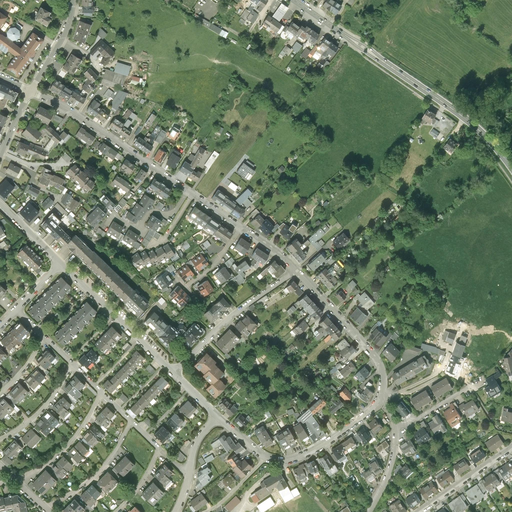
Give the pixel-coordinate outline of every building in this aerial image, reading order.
[(268,1),(266,0),(259,0),(256,5),(259,7),(257,10),(260,13),(268,1)] [(331,0),(325,0),(322,6),(330,11),(336,2),(331,0)] [(337,0),(336,2),(330,11),(335,15),(341,6),(338,5),(341,0),(337,0)] [(253,11),(256,5),(253,3),(248,10),(246,9),(240,17),(241,18),(245,21),(246,19),(253,11)] [(289,9),(282,4),(278,9),(272,18),(279,23),(285,14),(289,9)] [(52,13),(41,7),(34,19),(47,26),(52,17),(50,16),(52,13)] [(259,15),(253,11),(246,19),(253,24),(259,15)] [(0,48),(1,49),(2,48),(3,48),(4,49),(3,50),(6,52),(7,51),(7,52),(8,50),(16,56),(14,58),(13,58),(12,60),(12,61),(10,64),(9,64),(7,67),(7,68),(18,76),(19,74),(20,74),(22,71),(22,70),(26,65),(27,65),(29,62),(29,61),(30,60),(30,61),(32,61),(33,59),(33,58),(32,57),(33,55),(34,53),(33,53),(35,50),(36,49),(37,49),(39,46),(39,45),(41,43),(43,41),(43,40),(33,33),(32,33),(30,35),(31,36),(29,38),(28,38),(26,41),(26,42),(25,44),(24,44),(22,47),(22,48),(21,49),(13,43),(12,42),(12,40),(17,39),(19,36),(19,31),(15,28),(10,28),(7,32),(7,37),(5,37),(4,36),(3,37),(1,35),(0,34),(0,26),(1,26),(3,23),(4,20),(5,20),(7,18),(6,18),(0,12),(0,48)] [(228,34),(197,15),(194,20),(225,38),(228,34)] [(279,23),(272,18),(268,16),(261,27),(273,35),(275,32),(277,33),(282,26),(282,25),(279,23)] [(76,29),(88,34),(91,25),(86,24),(79,21),(76,29)] [(299,28),(292,23),(290,26),(285,33),(288,36),(289,34),(293,36),(294,36),(299,28)] [(282,31),(285,33),(290,26),(287,24),(284,27),(282,31)] [(307,40),(313,31),(307,27),(305,29),(301,26),(299,28),(294,36),(298,38),(298,37),(303,41),(305,39),(307,40)] [(107,35),(100,28),(97,35),(102,39),(107,35)] [(88,34),(76,29),(73,38),(84,43),(88,34)] [(313,31),(307,40),(304,44),(308,46),(311,43),(313,44),(319,36),(313,31)] [(330,43),(324,39),(318,48),(312,56),(317,61),(321,55),(330,43)] [(100,54),(107,46),(101,41),(89,53),(92,56),(97,51),(100,54)] [(302,47),(297,43),(291,49),(297,53),(302,47)] [(330,43),(321,55),(326,59),(329,55),(332,57),(338,49),(330,43)] [(115,54),(107,46),(100,54),(104,59),(100,63),(104,67),(109,61),(108,60),(115,54)] [(292,51),(286,46),(278,56),(282,59),(286,54),(288,56),(292,51)] [(309,55),(312,56),(318,48),(316,46),(311,52),(309,55)] [(311,52),(306,49),(301,56),(306,59),(309,55),(311,52)] [(74,56),(71,54),(67,61),(77,68),(80,63),(81,64),(83,61),(82,60),(74,56)] [(326,63),(322,60),(317,67),(320,69),(326,63)] [(77,68),(67,61),(64,67),(62,69),(67,72),(73,75),(77,68)] [(130,67),(117,62),(114,72),(126,76),(127,77),(130,67)] [(98,78),(89,69),(83,74),(88,80),(92,83),(98,78)] [(126,76),(114,72),(105,69),(101,84),(116,89),(121,91),(126,76)] [(58,82),(55,80),(49,90),(58,96),(64,86),(60,84),(61,83),(58,82)] [(92,83),(88,80),(81,88),(83,90),(85,92),(88,94),(94,86),(92,83)] [(9,89),(1,85),(0,87),(0,95),(3,97),(5,98),(9,89)] [(64,86),(58,96),(68,102),(74,92),(64,86)] [(108,99),(113,91),(109,88),(103,95),(108,99)] [(18,93),(9,89),(5,98),(8,100),(14,102),(18,93)] [(110,110),(114,113),(118,108),(128,93),(121,91),(116,89),(110,97),(113,100),(111,103),(110,107),(112,108),(110,110)] [(74,92),(68,102),(74,105),(79,96),(74,92)] [(79,96),(74,105),(80,109),(86,100),(82,98),(79,96)] [(8,100),(5,98),(3,103),(0,101),(0,109),(3,111),(8,100)] [(87,110),(95,117),(101,109),(98,106),(99,104),(94,100),(87,110)] [(53,114),(40,107),(34,118),(45,124),(48,125),(53,114)] [(118,108),(114,113),(113,116),(116,118),(121,110),(118,108)] [(110,116),(101,109),(95,117),(104,123),(110,116)] [(123,117),(127,120),(132,113),(128,110),(123,117)] [(435,116),(427,111),(418,123),(422,126),(424,122),(429,126),(431,124),(434,119),(435,116)] [(132,113),(127,120),(131,123),(132,123),(137,116),(132,113)] [(8,118),(1,114),(0,115),(0,125),(4,127),(8,118)] [(156,117),(152,114),(145,124),(150,127),(153,124),(152,123),(156,117)] [(63,119),(55,115),(52,120),(59,124),(63,119)] [(124,125),(115,119),(108,128),(117,134),(122,127),(124,125)] [(122,127),(127,130),(131,123),(127,120),(124,125),(122,127)] [(38,131),(29,124),(24,130),(25,130),(21,134),(28,141),(30,140),(33,143),(40,136),(41,134),(38,131)] [(53,130),(48,125),(45,124),(38,131),(41,134),(40,136),(42,138),(44,136),(47,138),(48,137),(51,140),(53,138),(49,134),(53,130)] [(127,130),(122,127),(117,134),(126,140),(131,132),(127,130)] [(142,129),(139,127),(134,135),(136,136),(142,129)] [(174,127),(168,137),(176,142),(181,134),(179,132),(181,130),(174,127)] [(95,138),(81,128),(75,136),(90,146),(95,138)] [(53,138),(51,140),(54,143),(57,145),(61,140),(62,139),(60,136),(53,130),(49,134),(53,138)] [(167,133),(161,130),(154,141),(159,145),(167,133)] [(63,132),(60,136),(62,139),(61,140),(65,143),(71,137),(68,134),(67,136),(63,132)] [(148,140),(140,151),(147,155),(152,148),(151,147),(154,138),(150,136),(148,140)] [(135,143),(133,146),(140,151),(148,140),(145,138),(143,141),(138,138),(137,140),(135,139),(133,142),(135,143)] [(54,143),(51,140),(44,149),(49,151),(54,143)] [(449,140),(443,149),(447,152),(448,151),(451,153),(452,151),(454,152),(455,150),(454,149),(457,146),(449,140)] [(28,147),(19,143),(15,153),(24,157),(26,153),(28,147)] [(30,143),(28,147),(26,153),(30,155),(33,157),(39,159),(39,158),(43,160),(46,154),(43,153),(44,150),(30,143)] [(98,151),(105,156),(110,148),(103,143),(101,147),(100,146),(98,148),(100,149),(98,151)] [(193,150),(191,154),(195,157),(199,149),(194,145),(193,150)] [(121,156),(110,148),(105,156),(112,161),(115,158),(118,160),(121,156)] [(167,157),(170,158),(172,154),(176,157),(179,153),(172,148),(167,157)] [(189,167),(193,170),(205,151),(200,148),(199,149),(195,157),(191,164),(190,166),(189,167)] [(160,149),(153,159),(160,163),(166,153),(165,152),(161,150),(160,149)] [(205,170),(206,175),(219,154),(214,151),(204,166),(206,167),(205,170)] [(65,154),(61,158),(67,163),(71,159),(65,154)] [(170,158),(166,165),(174,170),(181,159),(176,157),(172,154),(170,158)] [(187,161),(191,164),(195,157),(191,154),(187,161)] [(135,166),(125,160),(120,169),(120,170),(123,172),(124,172),(125,172),(129,175),(135,166)] [(190,166),(185,162),(179,172),(189,178),(193,171),(193,170),(189,167),(190,166)] [(21,169),(10,163),(5,173),(6,174),(15,179),(21,169)] [(243,163),(236,172),(246,179),(250,174),(252,175),(255,171),(243,163)] [(94,184),(74,165),(71,168),(65,174),(66,175),(66,177),(68,177),(83,191),(83,193),(85,193),(86,194),(89,191),(90,191),(92,189),(91,188),(94,184)] [(50,172),(44,168),(40,176),(42,177),(50,181),(53,176),(49,174),(50,172)] [(147,174),(141,169),(139,172),(137,175),(134,179),(137,182),(138,180),(141,182),(147,174)] [(196,173),(193,171),(189,178),(196,182),(201,174),(197,171),(196,173)] [(230,180),(234,174),(230,171),(226,177),(230,180)] [(53,176),(50,181),(56,184),(61,186),(64,181),(53,176)] [(124,181),(117,176),(111,184),(119,189),(124,181)] [(50,181),(42,177),(39,184),(47,187),(49,184),(54,187),(56,184),(50,181)] [(14,188),(5,179),(0,183),(0,194),(4,198),(14,188)] [(172,191),(155,179),(151,185),(150,185),(145,191),(149,193),(151,191),(165,200),(172,191)] [(124,181),(119,189),(126,194),(132,187),(124,181)] [(235,191),(238,187),(231,182),(228,186),(235,191)] [(56,184),(54,187),(54,188),(62,192),(64,188),(61,186),(56,184)] [(40,191),(31,186),(28,192),(37,197),(40,191)] [(218,189),(211,199),(218,204),(224,195),(225,194),(218,189)] [(236,204),(237,205),(247,197),(252,193),(247,189),(242,193),(243,194),(234,202),(236,204)] [(71,196),(66,193),(60,202),(66,205),(71,196)] [(151,206),(154,201),(144,194),(141,199),(151,206)] [(234,202),(224,195),(218,204),(231,212),(236,204),(234,202)] [(116,206),(107,196),(102,201),(111,210),(116,206)] [(54,202),(49,197),(41,205),(46,209),(54,202)] [(237,205),(244,210),(252,202),(247,197),(237,205)] [(127,202),(122,198),(118,204),(122,208),(127,202)] [(79,203),(73,199),(68,208),(74,211),(79,203)] [(151,206),(141,199),(137,204),(145,210),(148,211),(151,206)] [(164,204),(159,201),(155,207),(160,210),(164,204)] [(380,202),(371,210),(376,216),(385,207),(380,202)] [(23,208),(33,217),(38,212),(35,209),(30,205),(28,203),(23,208)] [(145,210),(137,204),(135,203),(132,207),(142,214),(145,210)] [(236,204),(231,212),(239,218),(240,216),(242,218),(244,214),(242,212),(244,210),(237,205),(236,204)] [(194,218),(200,209),(195,205),(189,215),(194,218)] [(99,206),(95,210),(103,218),(107,213),(99,206)] [(142,214),(132,207),(129,212),(138,217),(139,219),(142,214)] [(33,217),(23,208),(18,213),(28,222),(33,217)] [(199,222),(206,212),(200,209),(194,218),(199,222)] [(255,217),(259,213),(260,213),(256,209),(251,213),(255,217)] [(95,210),(90,215),(99,222),(103,218),(95,210)] [(134,222),(138,217),(129,212),(128,211),(125,216),(128,218),(134,222)] [(49,232),(58,224),(60,221),(52,212),(48,217),(48,218),(47,219),(46,219),(41,224),(49,232)] [(211,216),(206,212),(199,222),(204,225),(211,216)] [(255,217),(250,221),(256,227),(258,226),(265,219),(259,213),(255,217)] [(94,227),(99,222),(90,215),(86,219),(94,227)] [(157,226),(161,221),(160,221),(152,216),(149,221),(157,226)] [(220,222),(211,216),(204,225),(210,229),(209,230),(213,233),(220,222)] [(265,219),(258,226),(265,234),(270,229),(274,226),(267,217),(265,219)] [(118,225),(114,221),(107,231),(111,235),(118,225)] [(157,226),(149,221),(146,226),(150,228),(154,231),(157,226)] [(220,222),(213,233),(226,242),(233,231),(220,222)] [(277,223),(274,226),(270,229),(273,231),(279,226),(277,223)] [(286,223),(280,232),(288,238),(293,230),(289,228),(290,226),(286,223)] [(307,239),(310,242),(317,251),(322,247),(321,246),(318,242),(317,241),(316,242),(315,241),(329,228),(325,223),(307,239)] [(49,232),(56,238),(64,230),(58,224),(49,232)] [(118,225),(111,235),(116,238),(120,232),(123,228),(118,225)] [(154,231),(150,228),(144,237),(149,241),(154,231)] [(133,232),(128,229),(121,240),(126,243),(133,232)] [(65,243),(71,237),(64,230),(56,238),(63,245),(65,243)] [(152,236),(157,239),(161,234),(156,231),(152,236)] [(65,243),(73,251),(84,240),(75,232),(71,237),(65,243)] [(133,232),(126,243),(132,247),(135,241),(139,236),(133,232)] [(343,232),(332,242),(339,248),(349,238),(343,232)] [(246,240),(241,236),(234,247),(239,251),(246,240)] [(141,242),(146,246),(149,241),(144,237),(141,242)] [(296,237),(285,247),(291,254),(299,247),(302,244),(296,237)] [(202,243),(206,248),(211,245),(207,239),(202,243)] [(92,249),(84,240),(73,251),(82,259),(92,249)] [(246,240),(239,251),(244,254),(251,243),(246,240)] [(140,244),(135,241),(132,247),(137,249),(140,244)] [(168,243),(167,242),(161,246),(169,258),(172,255),(174,258),(177,257),(171,248),(168,243)] [(17,252),(25,261),(35,252),(26,243),(17,252)] [(169,258),(161,246),(161,245),(154,250),(160,261),(164,258),(166,262),(170,259),(169,258)] [(263,250),(257,246),(251,255),(255,258),(253,259),(250,264),(253,265),(263,250)] [(299,247),(291,254),(299,262),(307,255),(305,254),(307,252),(305,250),(303,252),(301,249),(299,247)] [(81,259),(95,273),(106,261),(92,248),(92,249),(82,259),(81,259)] [(162,263),(160,261),(154,250),(152,248),(146,252),(153,263),(156,261),(158,265),(162,263)] [(154,265),(153,263),(146,252),(145,250),(139,253),(146,264),(150,262),(152,266),(154,265)] [(263,250),(253,265),(254,266),(256,267),(257,266),(259,266),(260,265),(259,264),(259,263),(260,261),(263,264),(269,254),(263,250)] [(146,264),(139,253),(138,251),(130,256),(134,262),(132,263),(135,268),(141,264),(143,267),(146,266),(146,264)] [(321,251),(317,255),(322,261),(327,257),(321,251)] [(12,257),(29,275),(32,272),(35,276),(38,273),(34,269),(25,261),(17,252),(12,257)] [(43,260),(35,252),(25,261),(34,269),(37,266),(43,260)] [(204,257),(201,252),(196,256),(204,267),(209,263),(204,257)] [(322,261),(317,255),(312,259),(318,265),(322,261)] [(204,267),(196,256),(191,260),(195,264),(199,270),(204,267)] [(228,267),(232,264),(234,262),(235,261),(232,257),(224,262),(228,267)] [(280,264),(274,258),(266,266),(269,269),(272,272),(280,264)] [(237,265),(234,262),(232,264),(239,273),(242,270),(245,268),(246,269),(250,267),(251,266),(249,264),(245,259),(237,265)] [(318,265),(312,259),(308,263),(309,264),(308,265),(311,269),(312,267),(314,269),(318,265)] [(326,266),(316,276),(318,278),(319,277),(324,282),(336,272),(342,266),(337,260),(328,268),(326,266)] [(106,261),(95,273),(108,286),(119,275),(106,261)] [(187,263),(182,267),(190,278),(194,274),(189,267),(187,263)] [(172,264),(167,267),(170,272),(175,269),(172,264)] [(281,264),(280,264),(272,272),(277,278),(286,269),(281,264)] [(268,270),(269,269),(266,266),(260,272),(263,276),(268,270)] [(185,282),(190,278),(182,267),(177,271),(185,282)] [(227,271),(224,267),(218,271),(214,274),(218,278),(227,271)] [(169,276),(166,271),(155,279),(159,284),(169,276)] [(227,271),(218,278),(221,283),(231,276),(227,271)] [(264,277),(263,276),(260,272),(256,276),(260,281),(264,277)] [(336,272),(324,282),(330,288),(338,280),(337,279),(340,276),(336,272)] [(243,277),(239,273),(227,282),(229,285),(236,280),(239,284),(245,280),(243,277)] [(134,289),(119,275),(108,286),(123,300),(134,289)] [(169,276),(159,284),(162,288),(166,286),(173,281),(169,276)] [(61,277),(54,284),(64,294),(71,287),(61,277)] [(148,302),(145,305),(147,307),(148,308),(155,302),(153,300),(158,294),(144,279),(134,289),(148,302)] [(210,284),(207,279),(200,284),(197,286),(200,291),(210,284)] [(353,279),(348,284),(352,289),(355,286),(357,284),(353,279)] [(298,285),(293,280),(286,287),(291,292),(293,290),(297,286),(298,285)] [(58,300),(64,294),(54,284),(48,291),(58,300)] [(182,288),(178,284),(169,293),(173,297),(182,288)] [(210,284),(200,291),(203,295),(213,289),(210,284)] [(303,292),(297,286),(293,290),(299,296),(303,292)] [(352,290),(357,295),(359,293),(361,291),(359,289),(360,288),(357,286),(356,287),(353,290),(352,290)] [(173,297),(177,301),(186,292),(182,288),(173,297)] [(148,302),(134,289),(123,300),(137,314),(145,305),(148,302)] [(341,290),(335,295),(341,301),(346,296),(341,290)] [(48,291),(41,298),(51,307),(58,300),(48,291)] [(361,295),(358,298),(364,304),(368,309),(375,302),(365,291),(361,295)] [(186,292),(177,301),(181,305),(190,296),(186,292)] [(304,306),(313,299),(307,292),(298,300),(301,303),(304,306)] [(229,303),(222,295),(203,312),(211,322),(230,305),(229,303)] [(266,295),(257,301),(259,305),(265,301),(264,300),(268,297),(266,295)] [(41,298),(34,304),(44,314),(51,307),(41,298)] [(301,303),(298,300),(298,299),(293,304),(296,308),(301,303)] [(306,310),(310,314),(318,305),(313,299),(304,306),(299,312),(301,315),(306,310)] [(436,305),(443,310),(446,305),(440,301),(436,305)] [(96,312),(86,302),(80,309),(90,318),(96,312)] [(38,321),(44,314),(34,304),(28,311),(38,321)] [(257,308),(253,304),(248,307),(252,312),(257,308)] [(368,309),(364,304),(360,307),(369,315),(371,312),(368,309)] [(324,311),(318,305),(310,314),(309,314),(311,317),(313,315),(316,319),(324,311)] [(360,307),(358,306),(351,315),(361,324),(369,315),(360,307)] [(80,309),(73,316),(83,325),(90,318),(80,309)] [(168,324),(154,311),(143,322),(146,324),(147,324),(156,332),(155,333),(158,335),(158,334),(168,324)] [(247,313),(241,319),(252,330),(257,325),(258,324),(255,321),(247,313)] [(319,332),(325,327),(332,320),(327,314),(319,322),(321,324),(322,323),(323,325),(321,326),(317,329),(319,332)] [(83,325),(73,316),(67,322),(76,332),(83,325)] [(241,319),(240,318),(234,324),(243,333),(246,336),(252,330),(241,319)] [(309,325),(303,319),(292,330),(297,335),(302,330),(308,326),(309,325)] [(26,328),(19,320),(9,330),(20,341),(30,331),(26,328)] [(327,330),(330,333),(338,326),(332,320),(325,327),(319,332),(315,336),(318,339),(327,330)] [(203,330),(194,321),(188,328),(186,330),(180,336),(189,345),(203,330)] [(76,332),(67,322),(60,329),(70,339),(76,332)] [(169,323),(168,324),(158,334),(158,335),(166,343),(167,343),(178,331),(177,330),(175,328),(169,323)] [(106,330),(115,340),(121,334),(118,331),(111,325),(106,330)] [(333,340),(343,331),(338,326),(330,333),(323,339),(326,342),(329,339),(329,338),(332,335),(333,337),(331,338),(333,340)] [(383,331),(378,327),(374,331),(370,336),(376,340),(383,331)] [(239,337),(229,328),(223,334),(234,344),(238,340),(240,338),(239,337)] [(393,334),(391,337),(395,340),(400,335),(399,334),(400,331),(397,328),(395,331),(393,334)] [(70,339),(60,329),(53,336),(63,346),(70,339)] [(20,341),(9,330),(0,339),(7,346),(11,350),(20,341)] [(115,340),(106,330),(100,336),(110,346),(116,341),(115,340)] [(383,331),(376,340),(381,344),(385,339),(388,335),(383,331)] [(442,340),(453,343),(456,335),(445,331),(442,340)] [(391,332),(388,335),(385,339),(387,341),(391,337),(393,334),(391,332)] [(246,336),(243,333),(239,337),(240,338),(238,340),(240,342),(241,341),(242,342),(247,337),(246,336)] [(226,352),(234,344),(223,334),(215,342),(226,352)] [(467,337),(461,335),(459,343),(464,345),(467,337)] [(111,347),(110,346),(100,336),(94,343),(105,353),(111,347)] [(341,350),(347,345),(349,344),(344,338),(336,344),(341,350)] [(401,350),(393,341),(384,351),(393,360),(399,353),(398,353),(401,350)] [(131,346),(127,342),(122,347),(126,351),(131,346)] [(440,348),(437,347),(422,342),(421,348),(423,349),(439,353),(440,349),(440,348)] [(457,342),(453,354),(461,357),(465,345),(464,345),(459,343),(457,342)] [(421,348),(408,344),(405,349),(420,354),(423,349),(421,348)] [(339,352),(346,359),(354,352),(353,352),(354,351),(352,348),(351,349),(347,345),(341,350),(339,352)] [(11,350),(7,346),(5,348),(11,354),(13,352),(11,350)] [(52,354),(46,348),(41,353),(50,362),(54,357),(52,354)] [(91,348),(85,354),(91,361),(92,362),(98,356),(95,353),(96,352),(91,348)] [(504,360),(502,361),(503,364),(511,361),(511,348),(507,355),(507,357),(503,358),(504,360)] [(136,349),(131,354),(132,355),(139,362),(145,357),(136,349)] [(200,367),(204,372),(214,361),(216,359),(211,355),(206,350),(193,363),(199,368),(200,367)] [(227,352),(225,355),(231,361),(233,359),(227,352)] [(51,363),(50,362),(41,353),(36,359),(40,364),(45,368),(51,363)] [(85,354),(84,353),(78,359),(82,364),(83,363),(86,366),(91,361),(85,354)] [(426,353),(424,354),(430,364),(429,365),(431,365),(432,365),(433,362),(432,361),(431,361),(430,359),(431,358),(430,356),(428,356),(426,353)] [(439,353),(436,360),(443,363),(446,355),(444,355),(439,353)] [(424,354),(408,364),(415,374),(429,365),(430,364),(424,354)] [(461,357),(453,354),(447,370),(457,373),(459,369),(457,368),(461,357)] [(133,369),(139,362),(132,355),(126,362),(133,369)] [(211,382),(218,376),(219,374),(220,375),(221,375),(225,372),(219,366),(214,361),(204,372),(202,374),(211,382)] [(356,366),(352,361),(339,371),(340,372),(344,377),(351,370),(355,367),(356,366)] [(511,361),(503,364),(504,370),(506,370),(511,368),(511,361)] [(120,368),(127,375),(133,369),(126,362),(120,368)] [(333,374),(338,369),(342,365),(340,363),(336,363),(335,366),(330,371),(333,374)] [(155,370),(149,364),(145,368),(151,374),(155,370)] [(399,384),(415,374),(408,364),(393,373),(399,384)] [(371,372),(366,365),(356,374),(361,381),(371,372)] [(40,371),(36,368),(30,373),(39,382),(45,376),(40,371)] [(114,374),(121,381),(127,375),(120,368),(114,374)] [(493,374),(495,379),(501,374),(499,370),(497,372),(493,374)] [(33,388),(39,382),(30,373),(24,379),(30,385),(33,388)] [(76,376),(84,384),(86,386),(88,384),(78,374),(76,376)] [(116,386),(121,381),(114,374),(109,379),(116,386)] [(502,390),(495,379),(493,374),(485,379),(489,384),(485,387),(491,397),(502,390)] [(75,375),(69,381),(78,390),(84,384),(76,376),(75,375)] [(169,381),(162,375),(154,382),(161,389),(169,381)] [(221,379),(218,376),(211,382),(206,387),(215,396),(217,394),(218,394),(222,390),(222,389),(227,385),(221,379)] [(454,386),(448,376),(432,386),(438,396),(454,386)] [(116,386),(109,379),(107,378),(102,383),(111,391),(116,386)] [(30,385),(24,379),(22,381),(26,385),(28,387),(30,385)] [(23,386),(18,381),(13,386),(8,391),(12,396),(17,400),(19,402),(29,392),(24,387),(23,386)] [(78,390),(69,381),(63,386),(69,392),(76,399),(81,393),(78,390)] [(149,388),(155,395),(161,389),(154,382),(149,388)] [(353,394),(345,386),(339,393),(347,401),(353,394)] [(369,389),(366,386),(364,387),(366,388),(364,391),(371,397),(374,392),(369,389)] [(149,388),(142,394),(149,401),(155,395),(149,388)] [(434,398),(427,388),(411,398),(418,408),(434,398)] [(177,399),(181,395),(177,391),(173,395),(177,399)] [(367,401),(371,397),(364,391),(362,393),(360,396),(361,397),(367,401)] [(76,399),(69,392),(67,394),(69,396),(75,402),(77,400),(76,399)] [(128,398),(121,392),(118,396),(124,402),(128,398)] [(136,401),(143,408),(149,401),(142,394),(136,401)] [(62,395),(57,400),(66,409),(71,404),(66,399),(62,395)] [(14,404),(17,400),(12,396),(9,399),(12,402),(14,404)] [(318,399),(309,407),(309,408),(314,413),(326,402),(321,396),(320,397),(318,399)] [(10,404),(3,397),(0,399),(0,405),(6,412),(8,414),(14,408),(10,404)] [(232,405),(225,398),(219,405),(230,416),(239,407),(234,402),(232,405)] [(344,403),(339,398),(336,401),(335,399),(333,402),(332,400),(329,403),(331,406),(328,408),(332,413),(344,403)] [(480,409),(474,398),(465,403),(464,402),(459,405),(463,411),(465,410),(469,416),(480,409)] [(191,402),(188,399),(183,403),(192,412),(197,408),(196,407),(191,402)] [(66,409),(57,400),(52,405),(60,414),(64,417),(69,412),(66,409)] [(136,414),(143,408),(136,401),(130,408),(136,414)] [(411,411),(402,401),(395,407),(403,415),(402,416),(403,417),(405,418),(407,417),(408,417),(409,416),(410,415),(411,413),(411,411)] [(12,402),(10,404),(14,408),(17,411),(19,409),(14,404),(12,402)] [(449,404),(451,407),(444,412),(453,426),(461,421),(459,418),(462,416),(457,408),(453,403),(453,402),(449,404)] [(188,417),(192,412),(183,403),(179,408),(188,417)] [(109,404),(107,406),(114,413),(116,411),(109,404)] [(106,405),(100,411),(108,419),(114,413),(107,406),(106,405)] [(133,418),(136,414),(130,408),(129,406),(125,410),(133,418)] [(507,408),(503,407),(501,421),(505,422),(505,421),(509,421),(509,423),(511,423),(511,411),(507,410),(507,408)] [(312,415),(314,413),(309,408),(300,415),(297,419),(299,422),(301,424),(312,415)] [(50,411),(48,410),(42,416),(53,427),(59,421),(54,416),(50,411)] [(108,419),(100,411),(95,417),(97,419),(102,424),(105,427),(109,423),(108,422),(110,420),(108,419)] [(184,421),(175,412),(171,416),(179,425),(184,421)] [(248,420),(241,413),(234,420),(242,427),(248,420)] [(440,417),(438,413),(433,416),(435,419),(429,422),(435,431),(442,426),(444,430),(448,427),(441,417),(440,417)] [(314,417),(312,415),(301,424),(308,435),(313,443),(326,434),(314,417)] [(46,434),(53,427),(42,416),(34,423),(36,425),(40,429),(46,434)] [(175,430),(179,425),(171,416),(166,421),(175,430)] [(147,417),(143,421),(150,427),(154,423),(147,417)] [(380,423),(376,417),(369,423),(373,429),(376,433),(385,427),(381,422),(380,423)] [(301,424),(299,422),(293,426),(301,439),(303,438),(308,435),(301,424)] [(93,423),(87,430),(96,439),(98,440),(104,434),(101,431),(93,423)] [(254,430),(257,434),(266,429),(263,424),(254,430)] [(171,434),(162,425),(158,429),(167,438),(171,434)] [(425,426),(424,425),(421,427),(414,432),(421,444),(432,437),(425,426)] [(364,426),(361,429),(369,440),(373,438),(369,432),(364,426)] [(282,431),(290,443),(296,439),(288,427),(282,431)] [(41,438),(31,428),(21,437),(25,441),(31,447),(41,438)] [(162,442),(167,438),(158,429),(153,434),(157,438),(162,442)] [(271,437),(266,429),(257,434),(262,442),(263,442),(271,437)] [(366,443),(369,440),(361,429),(357,432),(366,443)] [(373,429),(369,432),(373,438),(377,434),(376,433),(373,429)] [(96,439),(87,430),(82,436),(83,437),(88,442),(90,444),(96,439)] [(403,434),(406,438),(410,436),(410,437),(412,436),(409,430),(403,434)] [(282,431),(275,435),(283,447),(290,443),(282,431)] [(226,437),(224,434),(219,438),(222,443),(227,450),(232,447),(236,444),(230,435),(226,437)] [(308,435),(303,438),(305,441),(302,443),(306,448),(313,443),(308,435)] [(504,444),(497,435),(485,443),(491,453),(504,444)] [(352,436),(342,443),(346,449),(352,445),(353,447),(358,444),(356,442),(353,437),(352,436)] [(410,437),(410,436),(406,438),(407,439),(400,444),(405,453),(411,449),(413,452),(418,448),(410,437)] [(271,437),(263,442),(265,446),(273,441),(271,437)] [(8,444),(17,453),(23,447),(18,443),(14,438),(8,444)] [(213,448),(222,443),(219,438),(210,444),(213,448)] [(290,443),(283,447),(284,450),(290,446),(292,448),(297,445),(296,439),(290,443)] [(391,444),(387,439),(377,447),(384,456),(390,452),(386,448),(391,444)] [(79,440),(73,446),(83,456),(89,450),(88,449),(83,444),(79,440)] [(236,444),(232,447),(236,453),(239,451),(244,447),(238,441),(236,444)] [(346,449),(342,443),(332,450),(334,453),(338,459),(344,455),(342,451),(346,449)] [(17,453),(8,444),(1,450),(4,454),(1,456),(9,464),(12,460),(10,458),(14,454),(15,455),(17,453)] [(83,456),(73,446),(67,452),(72,456),(78,462),(80,460),(83,462),(86,459),(83,456)] [(487,456),(481,447),(470,455),(471,457),(475,462),(476,463),(487,456)] [(185,456),(179,450),(175,454),(181,460),(185,456)] [(229,453),(227,450),(218,456),(222,461),(225,458),(224,457),(229,453)] [(235,453),(227,459),(232,466),(240,460),(235,453)] [(326,453),(323,456),(330,467),(333,465),(326,453)] [(129,458),(125,454),(113,466),(114,467),(119,471),(123,475),(134,464),(129,458)] [(72,465),(62,455),(57,461),(66,471),(72,465)] [(78,462),(72,456),(70,459),(77,466),(79,464),(78,462)] [(330,467),(323,456),(319,458),(326,470),(326,469),(330,467)] [(466,460),(470,466),(475,462),(471,457),(466,460)] [(244,458),(241,461),(240,460),(232,466),(230,467),(235,471),(231,475),(235,479),(237,480),(240,477),(241,477),(252,466),(244,458)] [(466,460),(465,458),(454,466),(460,474),(471,467),(470,466),(466,460)] [(384,470),(376,459),(368,464),(371,468),(376,475),(384,470)] [(319,470),(314,460),(307,463),(306,462),(304,463),(309,473),(311,472),(312,474),(319,470)] [(66,471),(57,461),(51,467),(55,471),(61,477),(67,471),(66,471)] [(298,465),(298,466),(293,469),(298,480),(299,480),(300,482),(307,479),(306,476),(309,474),(309,473),(304,463),(304,462),(298,465)] [(164,463),(159,468),(167,476),(172,471),(167,466),(164,463)] [(414,470),(406,463),(399,469),(407,477),(414,470)] [(335,464),(333,465),(330,467),(333,473),(339,469),(335,464)] [(511,475),(504,464),(498,468),(503,476),(505,479),(511,475)] [(201,468),(199,470),(200,472),(195,476),(199,482),(194,485),(197,489),(199,487),(211,480),(206,473),(210,471),(206,465),(201,468)] [(167,476),(159,468),(154,474),(165,485),(170,480),(167,476)] [(371,468),(363,473),(365,477),(369,482),(377,477),(376,475),(371,468)] [(449,471),(454,477),(458,474),(453,468),(449,471)] [(498,479),(503,476),(498,468),(493,471),(498,479)] [(44,469),(38,476),(49,487),(56,480),(51,475),(44,469)] [(111,474),(107,470),(102,476),(96,481),(103,487),(107,491),(108,492),(118,481),(112,475),(111,474)] [(449,471),(449,470),(437,478),(443,487),(455,479),(454,477),(449,471)] [(63,479),(61,477),(55,471),(53,473),(60,480),(61,481),(63,479)] [(498,479),(493,471),(487,475),(495,487),(501,483),(498,479)] [(53,473),(51,475),(56,480),(58,482),(60,480),(53,473)] [(117,473),(112,475),(118,481),(119,482),(122,479),(117,473)] [(231,475),(229,473),(223,479),(223,482),(225,485),(229,485),(235,479),(231,475)] [(278,490),(287,485),(281,473),(275,476),(273,474),(263,481),(269,490),(274,487),(276,486),(278,490)] [(495,487),(487,475),(481,479),(487,488),(489,491),(495,487)] [(43,494),(49,487),(38,476),(31,483),(34,486),(43,494)] [(487,488),(481,479),(479,481),(479,482),(485,490),(487,488)] [(439,491),(432,480),(420,489),(423,493),(426,498),(427,499),(439,491)] [(157,485),(153,481),(141,493),(142,494),(146,498),(153,504),(164,492),(157,485)] [(269,490),(263,481),(260,484),(262,487),(254,492),(250,495),(255,503),(273,491),(272,489),(274,488),(274,487),(269,490)] [(485,490),(479,482),(477,484),(483,493),(485,491),(485,490)] [(86,490),(95,498),(101,493),(97,489),(92,484),(86,490)] [(483,493),(477,484),(464,492),(472,504),(485,495),(483,493)] [(290,490),(287,485),(278,490),(285,502),(300,493),(296,487),(290,490)] [(86,490),(85,489),(79,495),(88,503),(91,506),(97,500),(95,498),(86,490)] [(208,501),(201,492),(189,501),(192,505),(190,507),(193,511),(196,510),(208,501)] [(421,501),(415,493),(406,499),(411,506),(412,508),(421,501)] [(6,511),(12,510),(15,502),(25,501),(17,494),(10,496),(10,495),(9,494),(8,494),(8,495),(8,496),(3,497),(6,510),(6,511)] [(241,501),(236,495),(224,506),(229,511),(241,501)] [(463,500),(460,495),(448,503),(454,511),(459,511),(468,506),(463,500)] [(261,511),(275,503),(270,496),(256,505),(260,511),(261,511)] [(74,498),(68,503),(76,511),(77,511),(81,511),(85,509),(83,506),(74,498)] [(405,511),(408,510),(400,499),(390,506),(390,507),(394,511),(405,511)] [(27,511),(25,501),(15,502),(12,510),(12,511),(27,511)] [(75,511),(76,511),(68,503),(62,509),(64,511),(75,511)]
